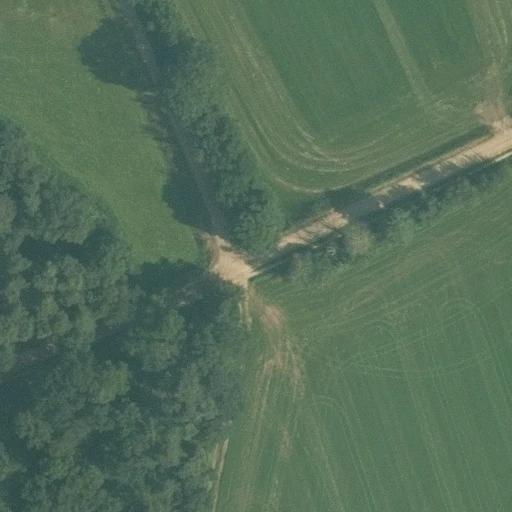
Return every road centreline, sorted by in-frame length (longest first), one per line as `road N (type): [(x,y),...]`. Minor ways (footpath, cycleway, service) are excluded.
road 1 (track): [(236,270),(511,139)]
road 2 (track): [(236,270),(124,0)]
road 3 (track): [(236,270),(0,372)]
